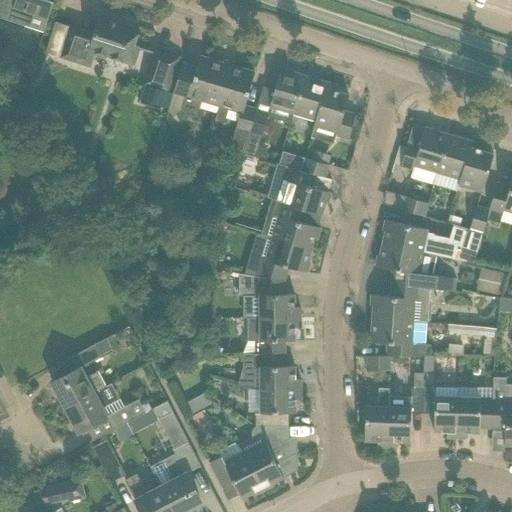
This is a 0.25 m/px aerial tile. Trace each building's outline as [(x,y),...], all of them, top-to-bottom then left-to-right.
[(0,0),(0,18),(3,19),(22,25),(32,28),(42,31),(46,18),(48,19),(53,3),(53,0),(0,0)] [(60,57),(89,67),(93,54),(105,58),(106,56),(134,65),(139,47),(134,45),(139,29),(111,20),(112,17),(100,13),(93,34),(70,27),(60,57)] [(12,44),(0,49),(7,64),(19,59),(12,44)] [(177,59),(154,51),(138,101),(161,108),(177,59)] [(218,106),(215,105),(227,65),(199,57),(196,68),(181,64),(168,110),(178,114),(195,119),(199,107),(216,113),(218,106)] [(26,63),(16,68),(22,81),(22,91),(33,92),(33,79),(26,63)] [(242,154),(255,109),(244,106),(254,73),(227,65),(215,105),(218,106),(216,113),(213,121),(223,124),(227,109),(239,113),(228,150),(242,154)] [(269,107),(292,114),(303,76),(280,69),(269,107)] [(292,114),(314,120),(316,121),(327,83),(303,76),(292,114)] [(316,121),(314,120),(313,126),(311,136),(333,143),(335,135),(357,141),(363,118),(355,116),(355,115),(344,111),(348,95),(335,91),(336,85),(327,83),(316,121)] [(255,158),(268,113),(255,109),(242,154),(255,158)] [(437,171),(448,135),(424,128),(419,145),(408,142),(400,166),(412,169),(410,178),(433,184),(437,171)] [(469,147),(470,147),(472,142),(448,135),(437,171),(433,185),(456,191),(458,185),(469,147)] [(469,147),(458,185),(482,192),(493,154),(470,147),(469,147)] [(282,151),(279,164),(286,166),(301,171),(304,158),(282,151)] [(315,152),(312,160),(326,164),(329,156),(315,152)] [(269,153),(267,161),(274,163),(276,155),(269,153)] [(304,158),(301,171),(311,174),(310,174),(325,178),(329,165),(326,164),(312,160),(304,158)] [(282,181),(276,201),(300,209),(321,215),(325,202),(327,203),(330,193),(307,186),(310,174),(311,174),(301,171),(286,166),(282,181)] [(495,188),(489,209),(486,219),(500,222),(503,210),(511,213),(511,176),(508,191),(495,188)] [(399,207),(423,214),(427,202),(403,195),(399,207)] [(277,216),(271,238),(311,249),(314,237),(317,238),(320,228),(296,221),(300,209),(276,201),(272,214),(277,216)] [(486,219),(489,209),(476,204),(469,228),(482,232),(486,219)] [(450,215),(447,222),(453,224),(459,226),(461,218),(450,215)] [(423,252),(428,230),(426,229),(404,224),(385,220),(382,231),(385,231),(382,244),(423,252)] [(473,262),(482,232),(469,228),(469,229),(459,226),(453,224),(448,244),(457,247),(453,258),(473,262)] [(259,258),(254,275),(279,280),(284,280),(288,267),(306,273),(309,262),(307,262),(311,249),(271,238),(265,259),(259,258)] [(432,274),(436,255),(423,253),(423,252),(382,244),(379,256),(377,255),(375,266),(390,269),(389,283),(420,287),(429,288),(455,291),(456,281),(457,279),(432,274)] [(497,292),(502,271),(480,266),(475,287),(497,292)] [(254,275),(238,274),(238,295),(259,295),(259,318),(300,317),(300,307),(294,307),(294,294),(284,294),(284,280),(279,280),(254,275)] [(140,321),(179,301),(167,278),(129,298),(140,321)] [(427,322),(429,288),(420,287),(389,283),(388,296),(371,295),(370,306),(372,306),(372,318),(412,321),(427,322)] [(259,318),(247,318),(247,340),(253,340),(254,354),(284,354),(284,341),(294,341),(294,328),(300,328),(300,317),(259,318)] [(426,344),(427,322),(412,321),(372,318),(371,331),(368,331),(368,341),(387,343),(386,353),(386,355),(406,356),(416,357),(416,356),(416,354),(430,355),(430,345),(426,344)] [(445,345),(494,346),(494,325),(445,323),(445,345)] [(78,354),(84,367),(113,352),(106,339),(78,354)] [(237,383),(237,384),(252,390),(259,390),(300,389),(300,379),(294,379),(294,366),(285,366),(284,354),(254,354),(243,354),(243,355),(247,355),(247,367),(241,384),(237,383)] [(388,370),(388,356),(367,356),(367,370),(388,370)] [(52,383),(65,408),(104,387),(97,372),(86,378),(80,368),(52,383)] [(413,387),(422,387),(423,372),(413,371),(413,387)] [(423,372),(422,387),(431,387),(432,372),(423,372)] [(511,383),(505,384),(506,377),(493,377),(492,397),(492,431),(504,431),(504,445),(511,445),(511,383)] [(104,387),(65,408),(78,433),(106,418),(101,408),(112,402),(104,387)] [(377,447),(387,448),(388,395),(389,395),(389,388),(378,388),(378,406),(365,406),(364,441),(377,441),(377,447)] [(259,411),(254,412),(254,413),(254,420),(254,425),(288,425),(288,413),(295,413),(295,400),(301,400),(300,389),(259,390),(259,411)] [(388,395),(387,448),(396,448),(396,442),(409,442),(410,407),(411,397),(389,395),(388,395)] [(446,438),(456,438),(457,396),(434,396),(434,411),(433,431),(446,432),(446,438)] [(492,431),(492,397),(457,396),(456,438),(465,438),(465,432),(479,433),(479,430),(492,431)] [(109,415),(116,428),(145,413),(138,400),(109,415)] [(187,441),(172,411),(168,402),(153,409),(173,448),(187,441)] [(250,437),(236,444),(244,451),(243,452),(263,490),(273,485),(272,483),(283,478),(282,476),(295,470),(295,456),(289,456),(275,463),(270,452),(288,443),(288,425),(254,425),(254,427),(253,428),(252,428),(252,429),(251,431),(251,432),(251,433),(250,434),(250,435),(250,436),(250,437)] [(125,475),(106,440),(92,447),(111,483),(125,475)] [(221,457),(209,463),(222,489),(233,484),(241,499),(252,493),(253,495),(263,490),(243,452),(224,462),(221,457)] [(172,480),(160,486),(173,511),(183,511),(201,503),(174,453),(162,459),(172,480)] [(173,511),(160,486),(147,493),(137,473),(124,479),(141,511),(173,511)] [(41,489),(44,503),(83,494),(79,480),(41,489)]
